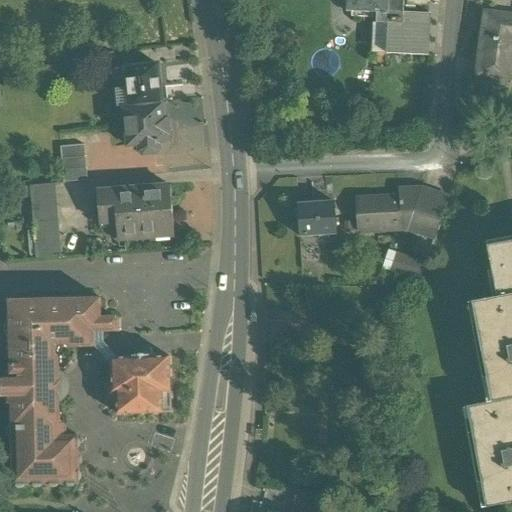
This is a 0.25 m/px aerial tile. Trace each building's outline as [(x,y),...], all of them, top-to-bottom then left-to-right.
[(404,0),(347,0),(347,13),(377,14),(377,23),(388,24),(387,54),(429,56),(431,13),(406,13),(404,13),(404,0)] [(416,4),(407,4),(406,13),(415,13),(416,4)] [(511,17),(485,13),(477,75),(511,80),(511,75),(511,17)] [(158,65),(116,70),(118,90),(128,88),(130,107),(163,104),(163,101),(168,100),(166,87),(161,87),(158,65)] [(130,107),(124,108),(128,146),(140,145),(141,152),(144,155),(156,153),(159,150),(158,143),(167,142),(163,104),(130,107)] [(85,145),(61,147),(62,159),(86,157),(85,145)] [(86,157),(62,159),(63,171),(87,169),(86,157)] [(87,169),(63,171),(65,183),(88,181),(87,169)] [(56,184),(31,186),(38,259),(63,257),(56,184)] [(171,186),(98,192),(101,224),(118,222),(119,240),(175,236),(171,186)] [(422,188),(399,190),(400,197),(401,197),(402,215),(414,214),(422,189),(422,188)] [(450,198),(422,189),(414,214),(411,221),(439,230),(450,198)] [(400,197),(357,199),(358,233),(403,230),(402,215),(401,197),(400,197)] [(335,202),(298,205),(300,237),(337,235),(335,202)] [(511,242),(488,247),(498,298),(511,294),(511,242)] [(421,280),(426,260),(397,252),(391,272),(421,280)] [(511,294),(498,298),(473,302),(492,402),(511,398),(511,294)] [(102,298),(10,300),(11,337),(11,361),(11,372),(8,372),(9,379),(0,379),(0,396),(9,397),(9,404),(12,404),(12,425),(9,425),(6,428),(7,437),(9,440),(13,440),(13,486),(79,484),(78,436),(61,436),(59,348),(96,347),(96,332),(118,332),(120,329),(120,320),(117,317),(102,317),(102,298)] [(0,361),(11,361),(11,337),(4,337),(1,335),(0,334),(0,361)] [(151,355),(131,356),(131,358),(112,358),(113,385),(105,385),(106,402),(117,402),(118,414),(171,413),(170,357),(151,357),(151,355)] [(511,398),(492,402),(468,407),(487,507),(511,502),(511,398)] [(315,511),(320,497),(298,490),(292,511),(315,511)] [(327,511),(331,500),(320,497),(315,511),(327,511)]
